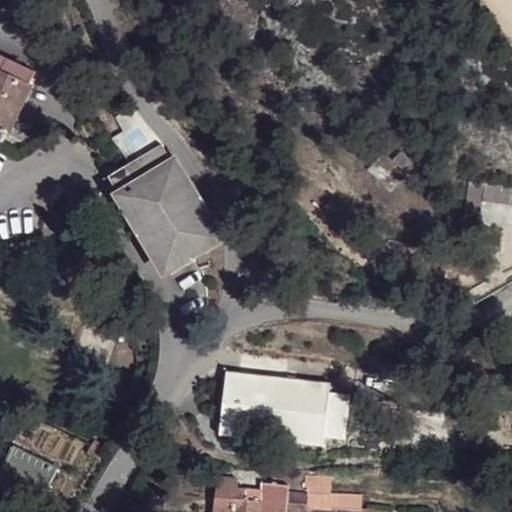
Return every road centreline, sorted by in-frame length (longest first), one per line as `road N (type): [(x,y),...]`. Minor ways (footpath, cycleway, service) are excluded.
road 1 (unclassified): [(165,410),(245,289),(243,257),(139,91),(97,0)]
road 2 (unclassified): [(165,410),(177,365),(174,335),(87,182),(60,164),(36,161),(0,181)]
road 3 (track): [(224,326),(274,311),(455,322),(511,303)]
road 4 (unclassified): [(95,511),(165,410)]
